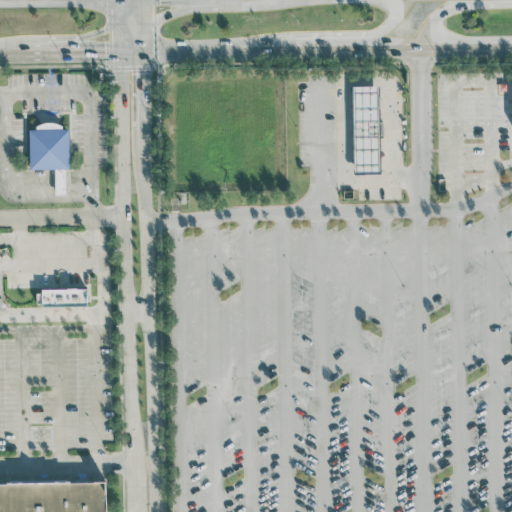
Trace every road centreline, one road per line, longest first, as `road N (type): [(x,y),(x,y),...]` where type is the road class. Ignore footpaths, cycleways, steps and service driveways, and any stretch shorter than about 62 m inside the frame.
road 1 (tertiary): [(158,511),(145,57)]
road 2 (tertiary): [(120,58),(134,511)]
road 3 (secondary): [(271,54),(386,24),(402,0)]
road 4 (secondary): [(26,58),(100,30),(139,0)]
road 5 (secondary): [(383,53),(511,50)]
road 6 (secondary): [(145,57),(271,54)]
road 7 (secondary): [(0,58),(120,58)]
